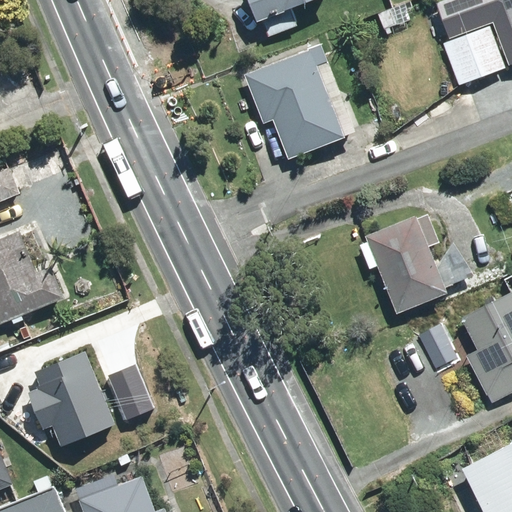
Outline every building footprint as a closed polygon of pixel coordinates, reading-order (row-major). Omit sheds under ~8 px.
[(254,0),(263,25),(266,24),(272,39),(302,28),(296,13),(333,0),(254,0)] [(493,31),(506,73),(511,70),(511,0),(498,0),(484,5),(493,31)] [(506,77),(492,35),(446,50),(460,92),(506,77)] [(360,136),(327,50),(250,79),(268,127),(277,123),(293,164),(350,142),(349,140),(360,136)] [(12,171),(0,176),(0,206),(23,197),(12,171)] [(441,269),(434,250),(443,246),(432,219),(421,224),(420,220),(369,239),(372,246),(364,249),(373,273),(383,269),(401,318),(452,299),(449,290),(476,278),(457,246),(441,269)] [(0,329),(0,330),(69,301),(56,271),(41,277),(23,235),(0,245),(0,329)] [(511,299),(467,321),(483,354),(472,359),(495,406),(511,397),(511,299)] [(88,356),(40,377),(45,390),(31,396),(47,432),(56,428),(66,451),(119,428),(88,356)] [(511,511),(511,451),(469,473),(487,511),(511,511)] [(2,455),(0,455),(0,504),(20,495),(2,455)] [(80,492),(86,511),(174,511),(171,511),(156,511),(146,482),(117,492),(113,481),(104,484),(108,495),(96,499),(92,487),(80,492)] [(66,511),(58,492),(7,511),(66,511)]
